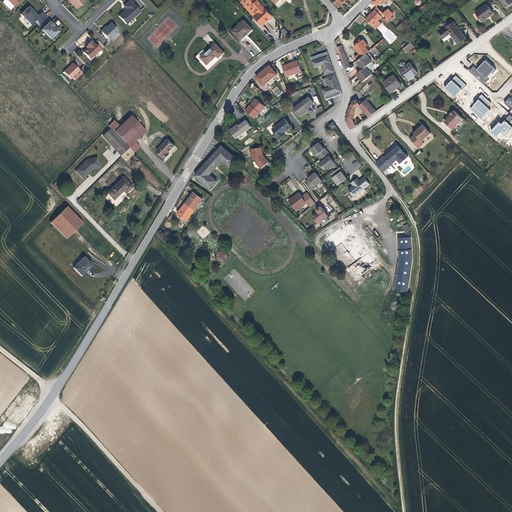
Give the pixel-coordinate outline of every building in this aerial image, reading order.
[(85,1),(84,0),(68,0),(73,4),(73,3),(75,5),(75,6),(77,9),(85,1)] [(262,26),(273,16),(258,0),(241,0),(240,2),(262,26)] [(140,12),(129,1),(123,7),(126,9),(126,10),(125,11),(124,11),(119,17),(127,25),(140,12)] [(494,13),(487,4),(476,11),(483,21),(489,16),(494,13)] [(383,12),(377,6),(375,9),(366,18),(373,25),(376,29),(382,23),(378,19),(381,16),(380,15),(383,12)] [(39,24),(47,17),(42,12),(37,16),(34,13),(28,7),(23,12),(32,23),(35,20),(39,24)] [(388,8),(383,13),(389,18),(393,14),(388,8)] [(240,40),(252,30),(243,20),(232,31),(240,40)] [(466,37),(454,21),(441,32),(445,37),(450,33),(454,38),(458,43),(466,37)] [(53,26),(50,22),(41,30),(51,39),(59,31),(55,28),(54,28),(53,27),(52,27),(53,26)] [(108,40),(118,31),(111,23),(106,27),(104,29),(103,29),(101,30),(101,32),(108,40)] [(280,30),(285,39),(290,36),(285,27),(280,30)] [(355,56),(357,61),(368,52),(368,51),(371,49),(363,39),(362,41),(360,39),(354,44),(357,49),(356,50),(359,53),(355,56)] [(89,60),(100,50),(91,41),(87,45),(89,47),(87,48),(82,52),(89,60)] [(407,54),(415,47),(410,42),(402,49),(407,54)] [(218,58),(223,53),(215,43),(199,57),(206,64),(216,56),(218,58)] [(345,69),(346,69),(350,66),(342,45),(337,47),(345,69)] [(334,71),(327,51),(311,57),(315,67),(321,65),(325,75),(334,71)] [(372,57),(368,52),(357,61),(363,68),(366,66),(372,61),(370,59),(372,57)] [(485,59),(477,69),(473,66),(468,71),(484,85),(488,80),(487,79),(496,69),(485,59)] [(301,71),(297,60),(282,65),(286,76),(301,71)] [(410,62),(400,70),(407,80),(418,72),(410,62)] [(72,77),(79,71),(72,63),(67,68),(63,72),(70,79),(72,77)] [(270,65),(256,77),(263,85),(277,73),(270,65)] [(372,74),(366,66),(363,68),(357,73),(363,82),(372,74)] [(79,71),(72,77),(75,80),(82,73),(79,71)] [(342,93),(335,74),(325,77),(329,86),(322,89),(326,99),(342,93)] [(394,74),(383,82),(391,92),(402,84),(394,74)] [(456,76),(452,80),(461,89),(462,90),(466,86),(456,76)] [(461,89),(452,80),(444,88),(454,97),(461,89)] [(272,90),(278,96),(282,92),(276,86),(272,90)] [(487,107),(491,103),(482,95),(469,109),(481,119),(489,110),(487,107)] [(300,116),(308,110),(307,108),(306,106),(307,105),(308,106),(314,101),(309,96),(301,101),(302,103),(299,105),(299,104),(294,107),(300,116)] [(266,105),(257,99),(252,105),(251,104),(246,110),(255,118),(266,105)] [(368,116),(376,111),(366,99),(360,104),(359,104),(357,99),(353,101),(346,119),(350,128),(355,125),(352,119),(357,106),(359,105),(368,116)] [(464,118),(455,110),(454,111),(453,110),(450,114),(451,114),(449,117),(447,117),(444,120),(445,121),(453,130),(464,118)] [(130,115),(113,131),(128,148),(129,149),(135,143),(134,141),(145,131),(130,115)] [(501,124),(498,122),(490,131),(500,140),(510,129),(511,130),(511,117),(509,115),(501,124)] [(243,132),(252,126),(247,119),(241,123),(242,125),(240,126),(239,124),(238,123),(229,129),(236,138),(241,134),(240,133),(243,131),(243,132)] [(288,129),(291,127),(285,119),(273,128),(280,137),(285,133),(284,132),(286,131),(287,131),(288,131),(288,129)] [(119,126),(113,120),(108,126),(113,131),(119,126)] [(415,133),(410,137),(419,147),(424,142),(422,140),(430,133),(421,122),(417,125),(419,127),(416,130),(414,132),(415,133)] [(113,131),(110,128),(102,135),(121,154),(128,148),(113,131)] [(174,148),(168,141),(156,153),(164,161),(168,157),(167,155),(174,148)] [(321,145),(318,141),(310,147),(315,154),(316,153),(321,160),(320,161),(326,168),(334,162),(331,158),(329,155),(330,154),(325,147),(324,148),(321,145)] [(135,143),(129,149),(133,153),(139,146),(135,143)] [(376,162),(383,172),(397,160),(401,163),(409,156),(398,144),(394,148),(396,150),(394,152),(392,150),(389,153),(388,151),(376,162)] [(195,174),(210,188),(217,180),(210,174),(223,160),(230,166),(237,159),(222,145),(195,174)] [(263,156),(262,147),(252,148),(253,157),(261,168),(269,162),(265,156),(265,157),(263,156)] [(86,160),(75,171),(82,179),(92,170),(99,168),(96,157),(86,160)] [(342,170),(339,166),(330,173),(332,175),(331,176),(337,184),(346,178),(340,171),(342,170)] [(314,186),(321,181),(319,178),(315,172),(311,175),(308,177),(307,178),(308,179),(305,181),(311,190),(315,187),(314,186)] [(353,196),(369,183),(363,176),(358,180),(357,177),(353,180),(355,183),(352,185),(348,188),(353,196)] [(132,187),(123,178),(107,193),(113,200),(122,191),(125,194),(132,187)] [(193,191),(185,203),(195,209),(203,197),(193,191)] [(309,207),(314,203),(307,193),(304,196),(303,194),(301,195),(298,192),(287,200),(295,210),(306,203),(309,207)] [(195,209),(185,203),(178,213),(187,221),(195,209)] [(320,205),(316,208),(317,210),(312,214),(318,222),(327,215),(320,205)] [(82,223),(66,206),(50,222),(66,239),(82,223)] [(375,264),(345,224),(326,238),(334,249),(341,243),(356,262),(348,268),(356,278),(375,264)] [(395,291),(408,293),(409,285),(413,259),(411,236),(411,231),(410,231),(406,232),(407,237),(399,238),(400,255),(403,255),(403,258),(401,267),(399,266),(395,291)] [(394,291),(395,291),(399,266),(401,267),(403,258),(403,255),(400,255),(399,238),(398,238),(399,259),(394,291)] [(83,258),(81,259),(73,268),(81,276),(92,265),(87,260),(86,261),(83,258)]
